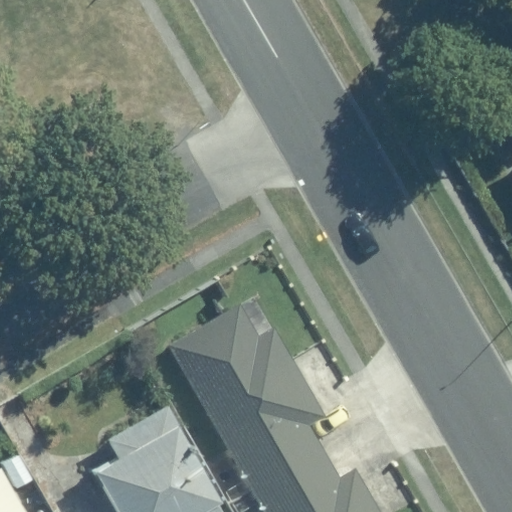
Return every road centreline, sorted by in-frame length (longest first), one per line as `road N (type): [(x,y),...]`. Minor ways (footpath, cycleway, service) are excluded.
road 1 (residential): [(511,468),(308,119)]
road 2 (unclassified): [(308,119),(0,281)]
road 3 (residential): [(308,119),(242,0)]
